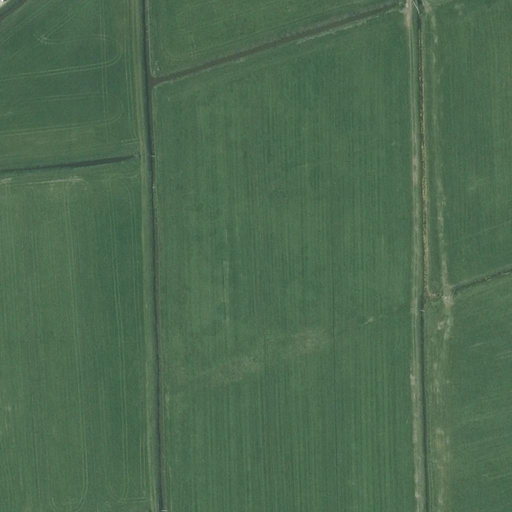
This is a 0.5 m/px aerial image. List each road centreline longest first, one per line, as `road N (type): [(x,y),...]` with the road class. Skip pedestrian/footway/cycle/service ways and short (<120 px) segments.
road 1 (track): [(439,511),(433,332),(447,309),(423,0)]
road 2 (track): [(407,0),(417,511)]
